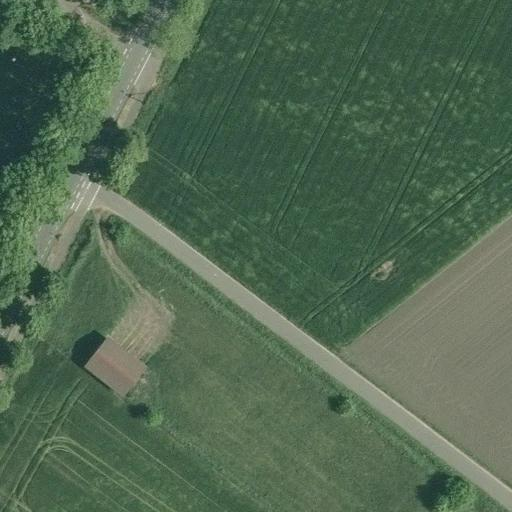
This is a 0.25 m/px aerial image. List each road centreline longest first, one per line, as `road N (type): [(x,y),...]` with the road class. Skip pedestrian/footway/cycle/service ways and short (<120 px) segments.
road 1 (residential): [(86,172),(511,498)]
road 2 (secondary): [(0,358),(86,172)]
road 3 (secondary): [(86,172),(167,0)]
